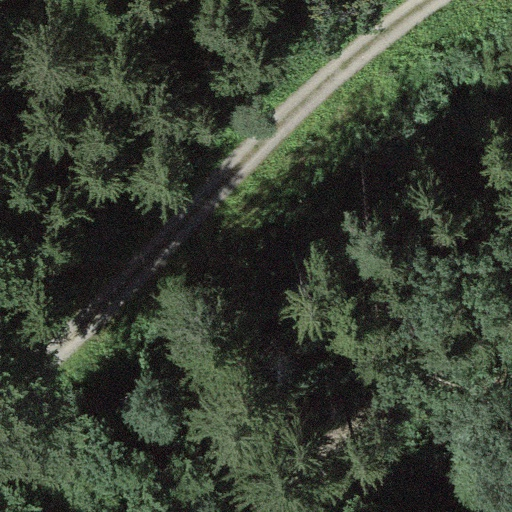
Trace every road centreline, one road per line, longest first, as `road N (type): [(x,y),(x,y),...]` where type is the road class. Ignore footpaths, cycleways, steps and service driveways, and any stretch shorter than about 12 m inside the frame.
road 1 (track): [(0,402),(52,354),(126,245),(218,142),(422,0)]
road 2 (track): [(511,286),(449,326),(359,428),(316,462),(223,492),(74,511)]
